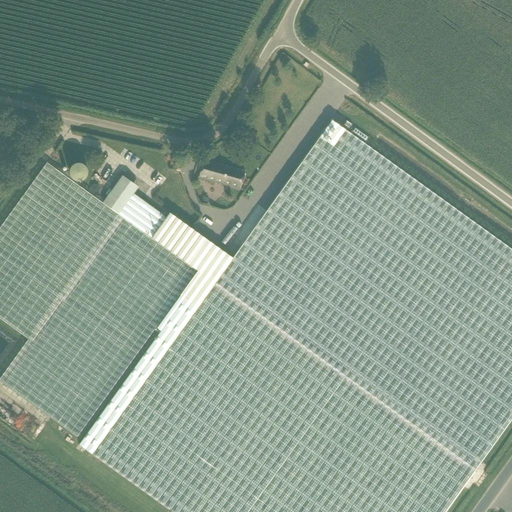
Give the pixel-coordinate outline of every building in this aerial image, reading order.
[(232,258),(215,282),(476,470),(511,418),(511,249),(332,120),(232,258)] [(179,171),(183,159),(174,157),(171,169),(179,171)] [(199,178),(240,189),(245,172),(203,160),(199,178)] [(166,217),(133,193),(138,187),(123,176),(103,203),(47,162),(0,227),(0,318),(28,339),(0,377),(0,381),(77,437),(196,271),(188,265),(152,238),(166,217)] [(166,217),(152,238),(188,265),(206,239),(169,213),(166,217)] [(196,271),(197,271),(157,328),(160,331),(79,444),(172,511),(445,511),(476,470),(215,282),(232,258),(206,239),(188,265),(196,271)]
